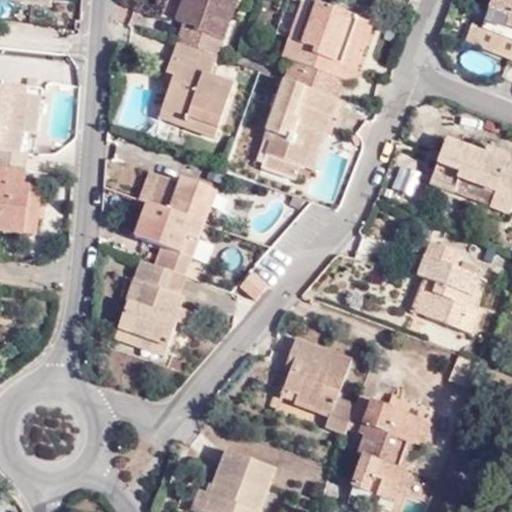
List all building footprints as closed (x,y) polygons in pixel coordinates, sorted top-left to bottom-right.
[(183,39),(220,53),(241,0),(188,0),(181,19),(189,22),(183,39)] [(511,0),(504,0),(490,33),(511,42),(511,0)] [(295,62),(288,79),(343,101),(350,84),(373,26),(312,2),(289,60),(295,62)] [(359,87),(381,30),(373,26),(350,84),(359,87)] [(476,46),(511,59),(511,42),(490,33),(483,30),(476,46)] [(212,74),(220,53),(183,39),(170,70),(176,72),(163,106),(188,115),(186,121),(190,123),(217,133),(237,83),(212,74)] [(152,114),(187,129),(190,123),(186,121),(188,115),(163,106),(176,72),(170,70),(152,114)] [(21,132),(23,132),(27,95),(9,93),(11,80),(0,79),(0,171),(22,175),(25,147),(19,146),(21,132)] [(335,121),(343,101),(288,79),(268,130),(275,133),(267,154),(298,167),(306,170),(321,133),(315,130),(321,116),(335,121)] [(9,93),(27,95),(29,82),(11,80),(9,93)] [(40,96),(27,95),(23,132),(36,133),(40,96)] [(321,133),(329,136),(335,121),(321,116),(315,130),(321,133)] [(321,133),(306,170),(318,175),(333,138),(329,136),(321,133)] [(496,198),(491,210),(510,217),(511,212),(511,166),(511,167),(511,165),(511,161),(491,153),(489,158),(449,143),(430,187),(456,197),(461,184),(496,198)] [(298,167),(267,154),(261,167),(293,180),(298,167)] [(409,197),(419,170),(402,163),(391,190),(409,197)] [(141,194),(150,199),(162,170),(153,167),(141,194)] [(163,241),(155,260),(177,269),(196,277),(199,269),(188,265),(194,251),(184,247),(191,232),(201,235),(214,203),(206,200),(214,182),(196,174),(192,182),(184,179),(162,170),(150,199),(141,220),(167,232),(163,241)] [(22,175),(0,171),(0,232),(22,235),(27,189),(21,188),(22,175)] [(187,171),(184,179),(192,182),(196,174),(187,171)] [(214,203),(221,185),(214,182),(206,200),(214,203)] [(40,190),(27,189),(22,235),(34,237),(40,190)] [(163,241),(167,232),(141,220),(136,230),(163,241)] [(184,247),(194,251),(201,235),(191,232),(184,247)] [(440,285),(428,317),(476,336),(485,312),(474,307),(484,279),(477,277),(481,266),(463,258),(465,255),(435,243),(421,278),(428,280),(440,285)] [(177,269),(155,260),(144,256),(135,278),(144,281),(136,302),(131,300),(121,328),(170,347),(180,321),(184,309),(188,299),(168,291),(177,269)] [(245,288),(260,301),(271,289),(256,276),(245,288)] [(135,278),(128,299),(131,300),(136,302),(144,281),(135,278)] [(428,280),(415,312),(428,317),(440,285),(428,280)] [(192,312),(184,309),(180,321),(187,324),(192,312)] [(117,338),(166,357),(170,347),(121,328),(117,338)] [(349,436),(351,430),(358,412),(337,404),(353,364),(301,342),(293,357),(300,361),(293,377),(285,397),(332,418),(328,428),(349,436)] [(300,361),(293,357),(285,374),(293,377),(300,361)] [(363,398),(358,412),(351,430),(369,437),(360,457),(368,460),(355,491),(397,508),(405,488),(401,486),(406,474),(401,473),(411,447),(416,449),(427,423),(363,398)] [(424,452),(435,426),(427,423),(416,449),(424,452)] [(219,490),(210,511),(264,511),(278,472),(232,455),(219,490)] [(401,486),(405,488),(410,476),(406,474),(401,486)] [(197,511),(210,511),(219,490),(207,486),(197,511)] [(403,511),(421,511),(423,502),(406,499),(403,511)]
